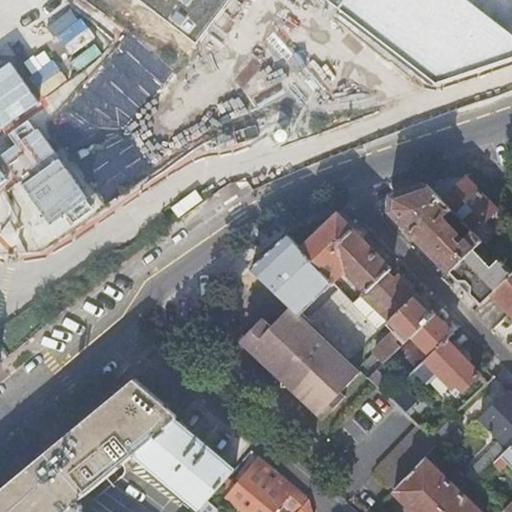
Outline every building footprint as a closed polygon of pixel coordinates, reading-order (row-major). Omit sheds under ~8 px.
[(228,0),(321,0),(435,83),(511,58),(511,34),(466,0),(139,0),(195,44),(228,0)] [(452,177),(430,185),(454,211),(469,227),(475,233),(498,210),(469,180),(475,174),(472,170),(452,177)] [(414,190),(394,197),(394,212),(425,244),(452,273),(477,250),(484,242),(475,233),(466,241),(461,235),(462,234),(452,223),(456,219),(452,214),(454,211),(430,185),(414,190)] [(171,205),(178,217),(203,200),(195,189),(171,205)] [(359,236),(339,215),(338,216),(336,217),(302,253),(332,284),(345,271),(365,292),(362,295),(390,322),(416,296),(399,278),(395,281),(387,273),(390,269),(359,236)] [(475,233),(469,227),(462,234),(461,235),(466,241),(475,233)] [(332,284),(302,253),(287,237),(280,243),(252,270),(264,282),(291,307),(300,316),(332,284)] [(498,257),(484,242),(477,250),(490,264),(498,257)] [(490,264),(477,250),(452,273),(468,289),(483,306),(494,296),(511,277),(511,272),(498,257),(490,264)] [(46,366),(122,315),(108,294),(131,279),(126,271),(26,337),(46,366)] [(511,277),(494,296),(511,314),(511,277)] [(349,361),(379,333),(352,305),(339,291),(307,323),(349,361)] [(434,314),(416,296),(390,322),(397,330),(374,352),(385,362),(400,348),(401,347),(396,342),(399,340),(403,345),(404,344),(434,314)] [(300,316),(291,307),(272,327),(263,318),(256,326),(248,334),(248,348),(316,413),(330,413),(345,397),(341,393),(361,372),(349,361),(307,323),(300,316)] [(453,334),(434,314),(404,344),(409,348),(415,342),(429,357),(446,341),(453,334)] [(446,341),(429,357),(419,366),(432,379),(439,375),(452,388),(456,384),(463,391),(458,395),(467,404),(487,384),(446,341)] [(82,511),(79,508),(135,457),(174,420),(175,418),(175,417),(175,414),(174,413),(133,380),(78,427),(5,486),(0,489),(0,511),(82,511)] [(386,399),(417,428),(429,440),(438,431),(395,390),(386,399)] [(511,395),(509,392),(480,419),(504,444),(511,435),(511,395)] [(151,469),(190,433),(174,420),(135,457),(151,469)] [(462,436),(448,422),(438,431),(429,440),(437,448),(443,454),(462,436)] [(395,491),(426,458),(437,448),(429,440),(417,428),(375,472),(395,491)] [(222,511),(211,502),(236,471),(190,433),(151,469),(147,472),(184,503),(187,499),(200,511),(222,511)] [(511,447),(502,457),(495,464),(501,469),(507,463),(511,468),(511,447)] [(495,464),(502,457),(494,449),(466,476),(475,484),(495,464)] [(394,492),(415,511),(480,511),(426,458),(395,491),(394,492)] [(312,511),(310,501),(260,459),(229,499),(243,511),(274,511),(285,499),(296,509),(293,511),(294,511),(312,511)] [(511,511),(511,503),(503,511),(511,511)]
